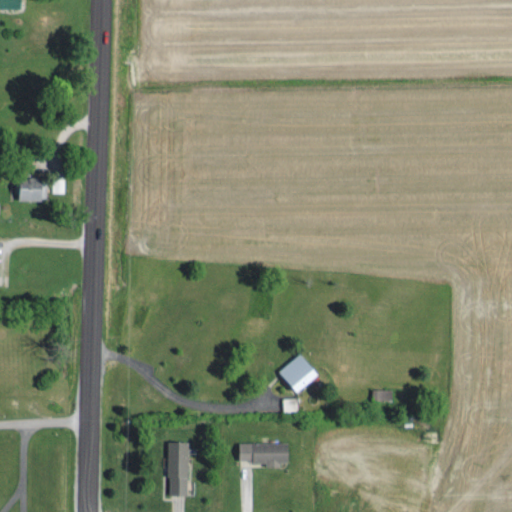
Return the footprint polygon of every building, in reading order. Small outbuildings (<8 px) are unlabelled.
[(47,175),(21,174),(21,197),(47,198),(47,175)] [(64,177),(52,177),(53,190),(65,190),(64,177)] [(321,370),(301,348),(279,368),(299,390),(321,370)] [(188,493),(188,440),(168,439),(167,492),(188,493)] [(238,441),(238,459),(267,459),(267,463),(290,462),(290,440),(238,441)]
